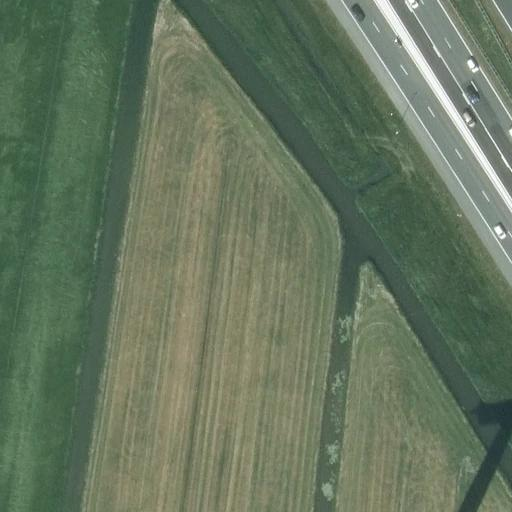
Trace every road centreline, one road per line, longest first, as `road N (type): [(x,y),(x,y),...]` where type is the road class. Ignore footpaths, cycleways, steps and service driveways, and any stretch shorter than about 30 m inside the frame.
road 1 (motorway): [(353,0),(511,243)]
road 2 (motorway): [(409,0),(511,168)]
